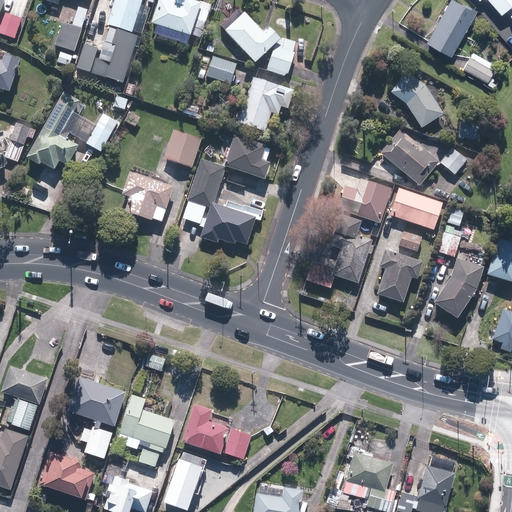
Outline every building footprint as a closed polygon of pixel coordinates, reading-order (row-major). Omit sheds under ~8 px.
[(132,31),(142,0),(114,0),(107,24),(132,31)] [(183,0),(181,8),(157,0),(149,25),(188,38),(198,5),(183,0)] [(474,13),(450,0),(449,0),(424,44),(449,57),(474,13)] [(478,0),(484,0),(498,16),(511,3),(511,0),(475,0),(477,1),(478,0)] [(0,36),(13,41),(20,20),(0,13),(0,36)] [(291,54),(294,43),(281,40),(278,41),(267,29),(261,34),(242,14),(222,33),(252,65),(286,76),(293,54),(291,54)] [(72,54),(79,30),(59,24),(52,47),(72,54)] [(138,36),(110,27),(105,42),(104,42),(99,58),(95,57),(98,47),(91,45),(84,42),(76,68),(123,83),(138,36)] [(71,57),(59,53),(56,64),(68,67),(71,57)] [(0,63),(0,91),(7,94),(18,61),(3,56),(0,64),(0,63)] [(234,66),(211,58),(205,78),(228,85),(234,66)] [(469,58),(462,70),(485,83),(492,71),(469,58)] [(388,94),(404,106),(418,130),(440,116),(422,87),(404,73),(388,94)] [(291,93),(250,80),(235,125),(262,134),(269,115),(275,117),(278,109),(285,111),(291,93)] [(77,103),(61,94),(24,160),(37,167),(38,165),(52,172),(57,164),(64,168),(75,149),(57,139),(77,103)] [(126,101),(115,98),(112,108),(123,111),(126,101)] [(138,120),(128,114),(124,122),(133,127),(138,120)] [(116,123),(102,115),(85,145),(99,153),(116,123)] [(458,123),(456,138),(476,140),(477,126),(458,123)] [(16,163),(29,130),(16,125),(3,158),(16,163)] [(398,131),(378,155),(417,187),(437,163),(398,131)] [(190,170),(199,140),(172,132),(162,161),(190,170)] [(263,148),(231,137),(221,167),(262,181),(267,165),(258,162),(263,148)] [(453,176),(466,161),(451,149),(438,164),(453,176)] [(185,203),(208,210),(198,239),(215,245),(216,241),(232,246),(233,243),(244,247),(253,219),(211,205),(224,169),(200,161),(185,203)] [(51,176),(43,172),(34,189),(42,193),(51,176)] [(119,196),(127,199),(122,213),(149,223),(154,208),(163,211),(171,188),(127,174),(119,196)] [(342,187),(334,211),(377,225),(389,190),(359,180),(355,191),(342,187)] [(440,205),(396,190),(387,217),(431,231),(440,205)] [(332,234),(342,238),(332,270),(315,264),(309,283),(329,290),(333,277),(355,285),(370,242),(354,237),(358,224),(338,217),(332,234)] [(452,259),(459,237),(441,231),(434,253),(452,259)] [(421,239),(401,233),(397,247),(416,253),(421,239)] [(508,285),(511,274),(511,237),(509,236),(506,244),(496,240),(484,277),(508,285)] [(382,271),(374,296),(400,304),(408,279),(414,281),(420,263),(382,251),(377,269),(382,271)] [(453,321),(474,291),(480,269),(454,261),(448,278),(430,305),(453,321)] [(357,297),(332,287),(326,301),(351,311),(357,297)] [(509,354),(511,348),(511,314),(500,310),(490,341),(500,344),(498,350),(509,354)] [(147,355),(143,367),(160,372),(163,360),(147,355)] [(45,379),(8,367),(0,389),(0,392),(37,405),(45,379)] [(93,421),(90,428),(81,453),(101,460),(110,434),(98,430),(100,424),(110,427),(122,393),(76,377),(64,412),(93,421)] [(116,438),(160,453),(171,421),(140,410),(143,400),(129,396),(116,433),(117,434),(116,438)] [(27,431),(35,407),(14,400),(6,422),(9,423),(8,425),(27,431)] [(191,404),(178,442),(217,455),(226,429),(205,422),(209,411),(191,404)] [(0,487),(8,490),(26,437),(3,429),(0,438),(0,487)] [(249,436),(229,429),(221,453),(241,460),(249,436)] [(141,448),(136,462),(153,468),(158,454),(141,448)] [(76,461),(48,451),(36,485),(83,501),(92,474),(74,467),(76,461)] [(390,463),(351,452),(339,493),(365,500),(364,506),(383,511),(387,511),(393,491),(383,489),(390,463)] [(183,511),(189,493),(191,493),(202,461),(183,454),(180,462),(174,460),(159,504),(183,511)] [(415,511),(438,511),(440,507),(442,507),(451,473),(422,466),(414,497),(399,493),(394,511),(397,511),(408,511),(409,509),(413,510),(412,511),(415,511)] [(103,500),(105,501),(102,510),(109,511),(125,511),(127,508),(138,511),(143,511),(150,491),(126,484),(127,480),(104,473),(101,482),(108,485),(103,500)] [(281,488),(280,498),(253,494),(250,511),(296,511),(300,491),(281,488)]
